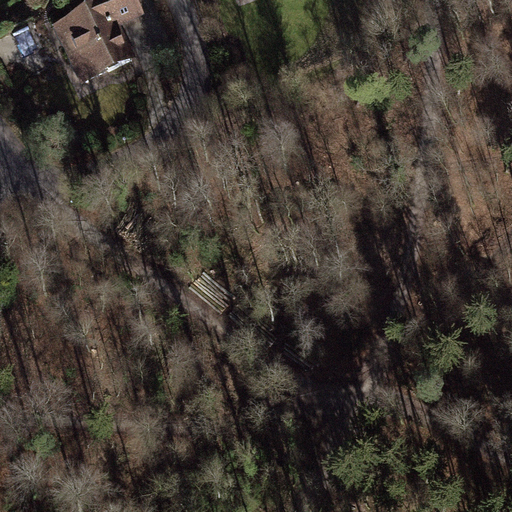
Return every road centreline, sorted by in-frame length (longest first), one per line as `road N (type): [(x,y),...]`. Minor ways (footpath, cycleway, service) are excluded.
road 1 (track): [(359,410),(419,229),(433,141),(433,0)]
road 2 (track): [(359,410),(185,311),(19,174)]
road 3 (track): [(511,461),(423,411),(359,410)]
